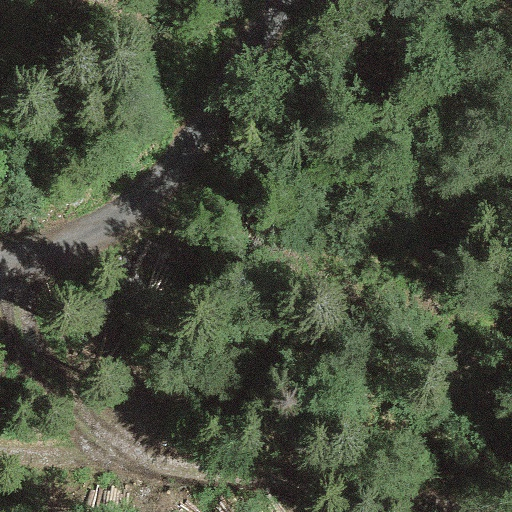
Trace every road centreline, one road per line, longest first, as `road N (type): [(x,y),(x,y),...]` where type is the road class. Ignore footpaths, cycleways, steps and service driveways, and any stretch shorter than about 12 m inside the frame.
road 1 (track): [(0,285),(22,359),(70,412),(149,464),(455,511)]
road 2 (track): [(287,0),(152,194),(51,251),(0,259)]
